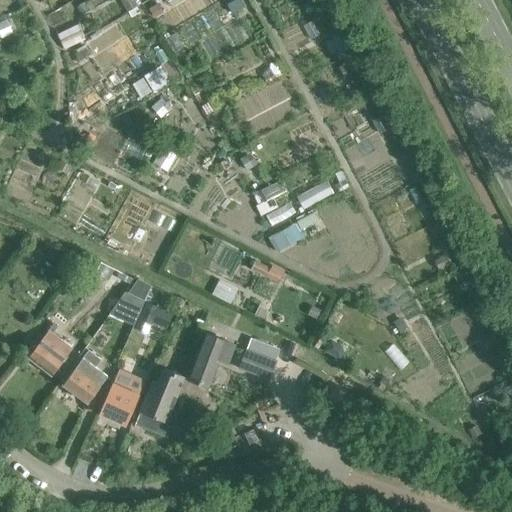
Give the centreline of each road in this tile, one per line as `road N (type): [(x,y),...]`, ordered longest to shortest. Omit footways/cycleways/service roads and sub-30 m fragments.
road 1 (residential): [(333,474),(277,466),(143,495),(85,491),(27,463),(0,438)]
road 2 (secondary): [(421,0),(511,177)]
